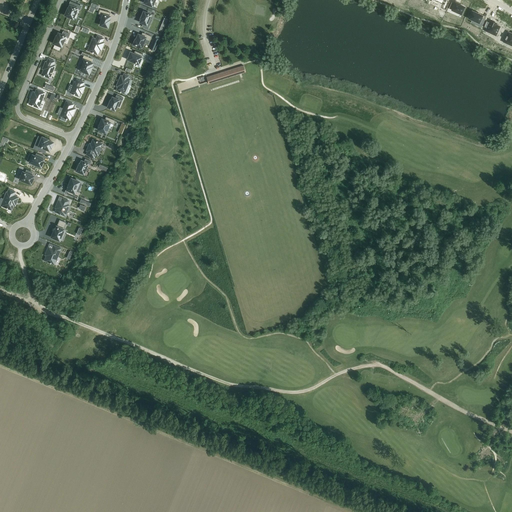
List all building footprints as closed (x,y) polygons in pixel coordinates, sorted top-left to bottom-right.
[(446,10),(449,2),(446,1),(446,0),(433,0),(444,5),(442,8),(446,10)] [(459,4),(458,3),(458,4),(456,3),(457,3),(456,2),(456,3),(455,2),(455,4),(452,2),(449,8),(452,9),(452,10),(461,14),(464,7),(464,6),(463,6),(463,7),(459,5),(459,4)] [(80,10),(81,6),(75,3),(73,7),(70,5),(68,9),(68,8),(65,15),(73,19),(77,9),(80,10)] [(109,23),(110,20),(109,20),(110,16),(109,16),(110,13),(100,10),(98,14),(103,15),(100,25),(107,28),(108,27),(109,23)] [(472,11),(469,18),(478,23),(477,25),(481,27),(484,20),(481,18),(482,16),(479,14),(478,14),(476,13),(472,11)] [(141,19),(140,22),(143,24),(142,27),(148,29),(149,26),(147,25),(151,15),(144,12),(141,19)] [(487,28),(486,31),(496,36),(500,27),(496,25),(497,24),(490,21),(489,23),(487,21),(484,27),(487,28)] [(63,31),(62,35),(58,33),(57,36),(56,36),(53,43),(61,47),(66,37),(68,38),(70,34),(63,31)] [(511,46),(511,34),(508,32),(503,42),(511,46)] [(135,40),(133,45),(134,45),(134,46),(138,48),(138,47),(141,48),(145,40),(149,41),(151,37),(142,33),(141,36),(138,34),(136,40),(135,40)] [(93,53),(97,54),(99,50),(101,50),(104,43),(102,42),(103,39),(97,36),(96,40),(93,38),(88,50),(93,52),(92,53),(93,53)] [(128,59),(128,60),(139,64),(143,54),(135,51),(134,54),(131,53),(129,56),(128,59)] [(85,61),(81,71),(89,74),(91,69),(92,67),(91,67),(92,63),(91,63),(92,59),(84,56),(82,60),(85,61)] [(44,77),(45,76),(49,78),(54,66),(53,65),(54,62),(48,59),(47,63),(46,62),(43,69),(44,70),(42,75),(44,76),(44,77)] [(121,76),(117,86),(118,87),(117,90),(120,92),(121,93),(121,92),(124,93),(127,94),(131,85),(128,84),(130,80),(127,79),(128,76),(124,74),(123,77),(121,76)] [(218,81),(216,74),(206,77),(208,84),(218,81)] [(74,95),(75,95),(78,96),(80,93),(81,93),(84,87),(82,86),(83,83),(77,80),(75,83),(74,83),(70,93),(74,94),(73,95),(74,95)] [(33,106),(33,105),(38,108),(44,93),(36,90),(35,93),(33,92),(30,99),(31,100),(29,104),(32,105),(32,106),(33,106)] [(110,100),(107,108),(115,111),(119,101),(122,102),(123,98),(116,95),(115,98),(112,97),(111,101),(110,100)] [(66,102),(60,116),(62,117),(60,119),(65,122),(66,120),(67,120),(67,119),(69,120),(71,116),(72,116),(75,109),(72,108),(73,104),(66,102)] [(99,127),(98,130),(106,133),(108,128),(112,129),(113,124),(115,121),(106,117),(105,120),(102,119),(100,124),(99,126),(99,127)] [(38,136),(36,141),(40,143),(38,146),(40,147),(38,150),(45,153),(46,151),(46,150),(49,151),(51,148),(51,147),(52,147),(52,146),(53,144),(53,143),(48,140),(47,139),(48,139),(47,139),(45,139),(45,138),(43,138),(43,137),(42,137),(42,138),(41,137),(38,136)] [(88,151),(87,155),(93,158),(95,154),(97,155),(102,144),(97,142),(97,141),(96,142),(93,140),(91,145),(90,144),(87,151),(88,151)] [(32,155),(29,162),(41,167),(44,160),(41,159),(42,156),(36,153),(35,156),(32,155)] [(77,170),(76,171),(77,171),(77,172),(81,174),(81,173),(84,174),(88,164),(90,165),(91,161),(85,159),(84,162),(81,161),(80,164),(79,164),(78,167),(78,168),(77,168),(77,169),(77,170),(76,170),(77,170)] [(23,172),(20,180),(31,184),(34,177),(31,175),(32,172),(27,170),(25,173),(23,172)] [(68,191),(67,194),(77,198),(79,192),(76,191),(79,182),(71,179),(68,186),(69,187),(67,190),(68,191)] [(7,193),(1,206),(3,206),(2,207),(7,209),(8,208),(11,210),(13,205),(15,206),(18,198),(13,196),(15,192),(9,190),(8,193),(7,193)] [(57,208),(55,212),(59,213),(59,214),(60,214),(65,216),(69,205),(67,205),(68,201),(62,199),(61,202),(58,201),(55,208),(57,208)] [(54,232),(51,237),(59,241),(64,229),(63,229),(66,223),(60,220),(57,227),(57,226),(55,230),(54,229),(53,232),(54,232)] [(47,256),(45,260),(50,263),(50,264),(51,264),(51,263),(54,264),(60,249),(54,246),(52,249),(48,248),(45,255),(47,256)]
